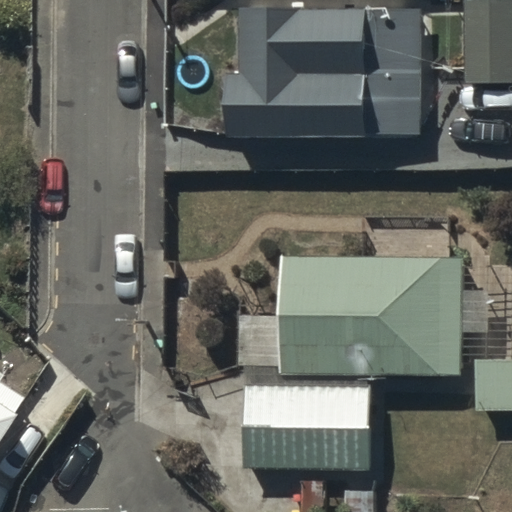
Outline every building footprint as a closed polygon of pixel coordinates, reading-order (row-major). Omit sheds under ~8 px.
[(424,0),(237,0),(237,55),(224,55),(225,120),(425,119),(424,0)] [(511,8),(466,9),(465,95),(511,95),(511,8)] [(459,355),(461,243),(284,239),(281,354),(246,353),(244,453),(365,456),(367,353),(459,355)] [(511,373),(477,374),(478,425),(511,424),(511,373)] [(0,430),(21,399),(0,384),(0,430)] [(112,511),(112,497),(30,498),(30,511),(112,511)]
